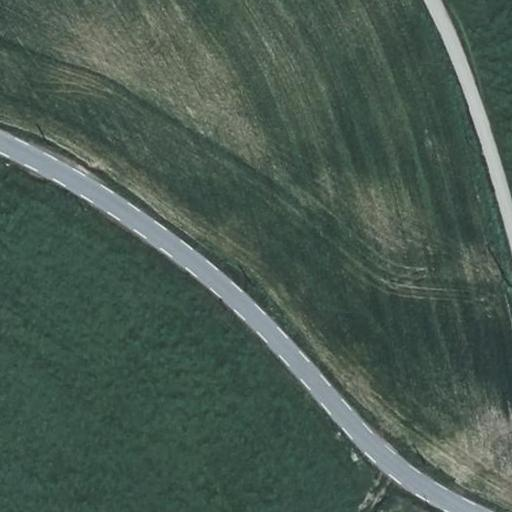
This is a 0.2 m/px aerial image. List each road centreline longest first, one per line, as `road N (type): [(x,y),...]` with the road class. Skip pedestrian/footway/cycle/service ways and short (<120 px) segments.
road 1 (unclassified): [(466,511),(322,417),(149,247),(0,145)]
road 2 (unclassified): [(428,0),(511,229)]
